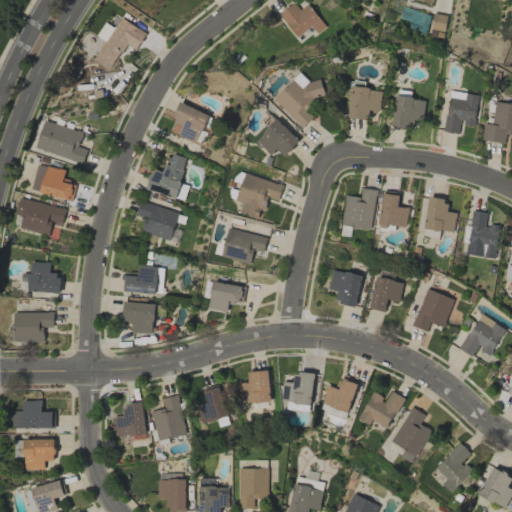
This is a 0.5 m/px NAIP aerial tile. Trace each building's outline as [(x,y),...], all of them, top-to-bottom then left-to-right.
[(299,10),(293,2),(278,14),(297,37),(319,19),(307,3),(299,10)] [(443,37),(446,14),(432,13),(430,36),(443,37)] [(145,33),(121,17),(105,42),(121,52),(127,44),(135,49),(145,33)] [(273,99),(302,128),(313,117),(306,110),(326,90),(315,79),(311,83),(300,72),(273,99)] [(347,116),(367,120),(369,109),(378,111),(382,91),(352,85),(347,116)] [(478,95),(450,90),(443,131),(458,134),(459,122),(473,125),(478,95)] [(424,99),(395,96),(391,125),(421,129),(424,99)] [(504,143),(505,134),(511,135),(511,103),(494,101),(491,123),(483,122),(481,139),(504,143)] [(270,155),(277,149),(283,156),(298,141),(278,118),(255,139),(270,155)] [(35,148),(82,163),(87,149),(78,146),(82,132),(43,120),(35,148)] [(175,198),(186,157),(169,153),(164,172),(151,168),(145,189),(175,198)] [(31,190),(72,200),(75,183),(62,180),(65,170),(36,164),(31,190)] [(257,218),(260,209),(264,210),(268,197),(278,200),(283,185),(244,173),(235,200),(242,203),(239,212),(257,218)] [(370,229),(377,190),(362,187),(360,197),(346,195),(341,225),(370,229)] [(406,228),(408,207),(397,206),(399,193),(383,190),(378,224),(406,228)] [(456,212),(447,211),(449,201),(429,197),(422,235),(438,238),(440,229),(453,232),(456,212)] [(15,214),(22,215),(19,229),(49,234),(51,221),(62,223),(65,207),(18,198),(15,214)] [(178,213),(140,201),(135,214),(144,217),(140,231),(169,240),(178,213)] [(494,258),(499,226),(485,224),(486,212),(472,210),(465,254),(494,258)] [(263,252),(267,237),(227,227),(220,256),(250,263),(253,250),(263,252)] [(50,262),(30,261),(30,273),(21,273),(21,281),(27,281),(27,291),(58,292),(59,273),(49,272),(50,262)] [(138,272),(129,271),(129,275),(122,275),(122,291),(155,293),(156,265),(138,265),(138,272)] [(361,275),(331,269),(328,289),(336,291),(334,302),(355,306),(361,275)] [(384,311),(387,299),(398,302),(403,282),(376,276),(369,308),(384,311)] [(228,303),(242,304),(244,285),(211,282),(208,309),(227,311),(228,303)] [(426,330),(429,322),(443,327),(453,298),(425,288),(412,325),(426,330)] [(131,332),(152,333),(154,303),(123,301),(122,321),(132,321),(131,332)] [(12,341),(43,341),(43,327),(53,327),(53,312),(13,311),(12,341)] [(490,356),(505,327),(478,313),(459,349),(473,356),(477,349),(490,356)] [(239,383),(241,403),(270,401),(267,370),(247,372),(248,382),(239,383)] [(314,374),(293,371),(292,382),(283,381),(280,401),(310,404),(314,374)] [(348,412),(357,383),(339,378),(337,388),(327,385),(321,404),(348,412)] [(202,423),(227,416),(218,384),(202,389),(206,402),(196,404),(202,423)] [(404,397),(390,390),(386,399),(372,392),(357,418),(369,424),(371,419),(387,428),(404,397)] [(151,410),(155,439),(184,435),(177,395),(162,397),(163,408),(151,410)] [(51,428),(51,412),(41,411),(41,400),(22,400),(22,411),(10,410),(10,427),(51,428)] [(123,403),(124,415),(113,416),(115,437),(145,434),(142,401),(123,403)] [(414,463),(430,429),(420,424),(425,414),(409,406),(392,443),(404,448),(400,457),(414,463)] [(53,438),(22,439),(23,469),(44,468),(44,460),(54,460),(53,438)] [(472,471),(462,461),(470,453),(460,442),(434,467),(446,479),(441,483),(450,492),(472,471)] [(511,476),(491,467),(478,495),(505,507),(511,491),(511,489),(507,487),(511,476)] [(267,468),(238,468),(238,508),(253,508),(253,498),(267,498),(267,468)] [(319,510),(323,482),(316,481),(317,473),(307,471),(306,478),(294,476),(288,511),(307,511),(308,508),(319,510)] [(45,511),(56,509),(53,498),(65,494),(60,479),(23,491),(30,511),(45,511)] [(184,511),(185,479),(157,479),(157,499),(167,499),(166,511),(184,511)] [(197,511),(219,511),(219,507),(228,507),(227,486),(197,486),(197,511)] [(375,511),(379,505),(351,493),(342,511),(375,511)]
